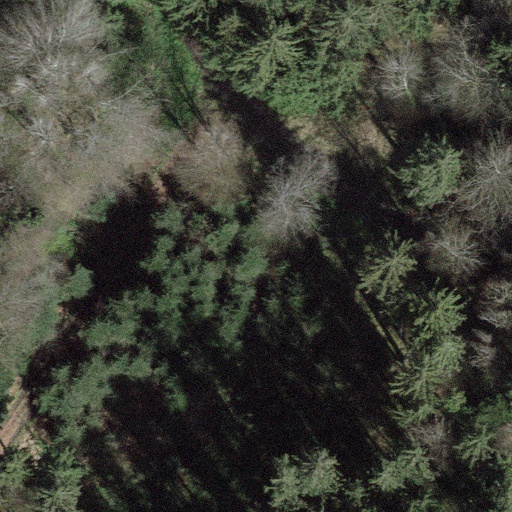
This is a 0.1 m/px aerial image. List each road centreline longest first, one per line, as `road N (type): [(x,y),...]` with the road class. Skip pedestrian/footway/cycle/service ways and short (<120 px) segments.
road 1 (track): [(0,404),(208,68)]
road 2 (track): [(208,68),(511,290)]
